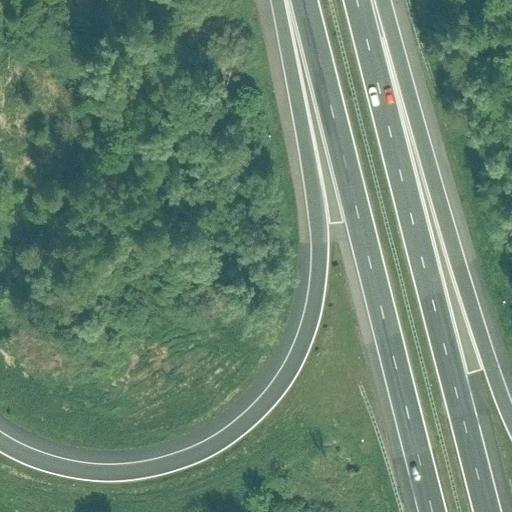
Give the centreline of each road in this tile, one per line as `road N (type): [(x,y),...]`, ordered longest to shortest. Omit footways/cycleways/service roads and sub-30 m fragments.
road 1 (motorway): [(290,0),(319,261),(292,363),(225,437),(162,466),(67,468),(0,440)]
road 2 (motorway): [(487,511),(355,0)]
road 3 (motorway): [(305,0),(431,511)]
road 4 (motorway): [(511,420),(362,0)]
